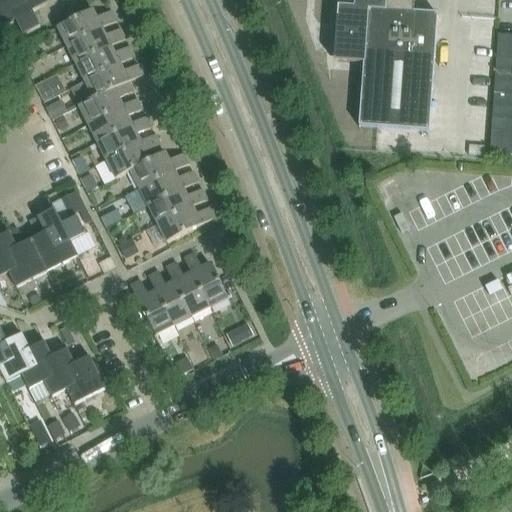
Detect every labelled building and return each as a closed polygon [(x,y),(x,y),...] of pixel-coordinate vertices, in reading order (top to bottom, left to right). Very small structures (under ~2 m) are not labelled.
[(0,0),(0,25),(2,28),(16,21),(8,5),(18,0),(0,0)] [(44,0),(18,0),(8,5),(16,21),(24,36),(40,27),(33,13),(48,5),(44,0)] [(336,34),(334,62),(338,63),(363,65),(359,119),(358,128),(377,130),(377,129),(429,133),(437,16),(413,14),(414,0),(338,0),(336,32),(336,34)] [(103,28),(103,29),(117,22),(112,12),(98,19),(94,10),(59,28),(68,46),(103,28)] [(103,28),(68,46),(77,64),(113,47),(126,40),(121,30),(107,37),(103,29),(103,28)] [(511,39),(495,38),(494,46),(487,156),(511,158),(511,39)] [(113,47),(77,64),(86,82),(121,64),(135,57),(130,48),(117,55),(113,47)] [(32,53),(23,57),(27,66),(37,61),(32,53)] [(121,64),(86,82),(95,100),(130,83),(144,76),(139,65),(125,72),(121,64)] [(35,87),(42,102),(56,94),(48,80),(35,87)] [(95,100),(80,107),(89,126),(125,107),(121,99),(135,92),(130,83),(95,100)] [(125,107),(89,126),(98,143),(133,124),(130,116),(143,109),(138,100),(125,107)] [(62,102),(45,110),(52,123),(68,114),(62,102)] [(98,143),(107,161),(143,142),(139,135),(152,128),(147,117),(133,124),(98,143)] [(64,118),(55,123),(60,133),(69,128),(64,118)] [(116,180),(131,172),(151,160),(148,152),(161,145),(156,135),(143,142),(107,161),(116,180)] [(189,163),(183,153),(169,160),(165,152),(151,160),(131,172),(139,189),(174,170),(175,171),(189,163)] [(179,179),(175,171),(174,170),(139,189),(149,207),(184,189),(198,182),(193,172),(179,179)] [(92,179),(84,182),(89,192),(97,189),(92,179)] [(188,197),(184,189),(149,207),(158,225),(193,207),(207,200),(202,190),(188,197)] [(77,194),(53,206),(55,211),(61,223),(79,214),(85,226),(92,222),(77,194)] [(216,219),(211,208),(197,215),(193,207),(158,225),(167,243),(216,219)] [(43,228),(46,235),(46,234),(54,250),(71,242),(87,235),(78,218),(63,226),(61,223),(55,211),(38,219),(43,228)] [(100,219),(105,229),(121,221),(117,211),(100,219)] [(38,218),(29,222),(34,233),(43,228),(38,219),(38,218)] [(17,230),(10,233),(16,246),(24,242),(17,230)] [(10,233),(0,238),(0,253),(2,257),(0,258),(0,278),(9,274),(9,273),(25,265),(17,249),(16,246),(10,233)] [(46,234),(46,235),(32,242),(48,273),(79,258),(71,242),(54,250),(46,234)] [(117,246),(125,260),(138,253),(130,239),(117,246)] [(32,242),(17,249),(25,265),(9,273),(9,274),(17,289),(48,273),(32,242)] [(193,275),(210,310),(228,301),(210,267),(202,271),(195,256),(185,261),(192,276),(193,275)] [(193,275),(192,276),(184,280),(177,265),(167,270),(174,284),(191,319),(210,310),(193,275)] [(157,293),(174,328),(191,319),(174,284),(166,288),(158,274),(148,279),(156,293),(157,293)] [(155,337),(174,328),(157,293),(156,293),(148,297),(140,283),(130,288),(155,337)] [(38,296),(28,301),(33,309),(42,304),(38,296)] [(247,326),(238,331),(244,343),(253,338),(247,326)] [(0,368),(0,367),(16,360),(7,343),(8,343),(1,328),(0,328),(0,368)] [(68,329),(60,333),(68,348),(75,344),(68,329)] [(23,335),(8,343),(7,343),(16,360),(0,367),(0,368),(8,383),(22,376),(22,375),(38,367),(30,350),(31,350),(23,335)] [(46,343),(31,350),(30,350),(38,367),(22,375),(22,376),(30,390),(45,383),(45,382),(61,374),(53,358),(54,358),(46,343)] [(217,346),(208,351),(214,363),(223,358),(217,346)] [(69,350),(54,358),(53,358),(61,374),(45,382),(45,383),(53,398),(68,391),(68,390),(84,382),(76,365),(69,350)] [(91,358),(76,365),(84,382),(68,390),(68,391),(75,405),(107,389),(91,358)] [(188,363),(176,369),(180,377),(192,371),(188,363)] [(81,428),(73,415),(64,420),(71,434),(81,428)] [(66,436),(59,423),(48,429),(55,442),(66,436)]
